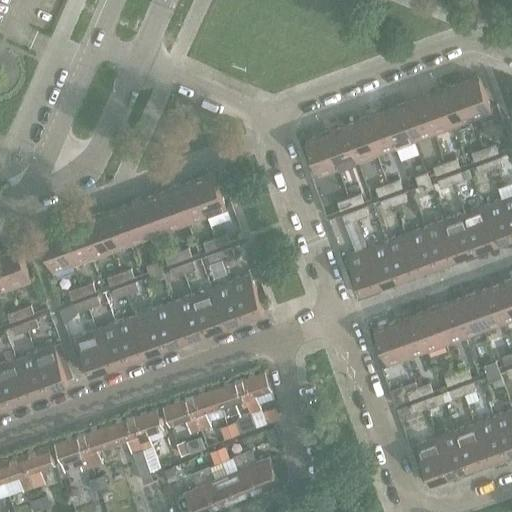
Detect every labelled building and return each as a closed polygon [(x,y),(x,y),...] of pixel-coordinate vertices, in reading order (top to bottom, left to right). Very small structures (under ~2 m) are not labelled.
[(480,76),(460,83),(473,119),(493,112),(480,76)] [(473,119),(460,83),(441,90),(454,126),(473,119)] [(454,126),(441,90),(422,97),(435,133),(454,126)] [(435,133),(422,97),(403,104),(416,140),(435,133)] [(416,140),(403,104),(384,111),(397,147),(416,140)] [(397,147),(384,111),(364,118),(377,154),(397,147)] [(377,154),(364,118),(345,125),(358,161),(377,154)] [(358,161),(345,125),(326,132),(339,168),(358,161)] [(339,168),(326,132),(306,140),(319,176),(339,168)] [(496,144),(483,148),(486,157),(499,152),(496,144)] [(475,161),(486,157),(483,148),(472,152),(475,161)] [(500,157),(488,161),(491,169),(503,165),(500,157)] [(457,158),(445,162),(448,171),(460,166),(457,158)] [(480,174),(491,169),(488,161),(477,165),(480,174)] [(436,175),(448,171),(445,162),(433,167),(436,175)] [(462,171),(450,175),(453,183),(465,179),(462,171)] [(214,172),(195,180),(208,216),(228,209),(214,172)] [(415,176),(418,184),(430,179),(427,172),(415,176)] [(441,188),(453,183),(450,175),(438,179),(441,188)] [(400,179),(387,183),(390,192),(403,187),(400,179)] [(430,179),(418,184),(421,192),(433,188),(430,179)] [(195,180),(175,187),(188,223),(208,216),(195,180)] [(379,196),(390,192),(387,183),(376,187),(379,196)] [(175,187),(156,194),(169,230),(188,223),(175,187)] [(404,192),(392,196),(395,204),(407,200),(404,192)] [(361,193),(349,197),(352,205),(364,201),(361,193)] [(156,194),(137,201),(150,237),(169,230),(156,194)] [(511,195),(502,199),(511,225),(511,195)] [(384,209),(395,204),(392,196),(381,200),(384,209)] [(341,210),(352,205),(349,197),(338,202),(341,210)] [(511,225),(502,199),(483,206),(496,242),(511,236),(511,225)] [(137,201),(118,208),(131,244),(150,237),(137,201)] [(366,206),(354,210),(357,218),(369,214),(366,206)] [(483,206),(464,213),(477,249),(496,242),(483,206)] [(118,208),(99,215),(112,251),(131,244),(118,208)] [(354,210),(342,214),(346,223),(357,218),(354,210)] [(464,213),(445,220),(458,256),(477,249),(464,213)] [(99,215),(80,222),(93,258),(112,251),(99,215)] [(445,220),(426,227),(439,263),(458,256),(445,220)] [(80,222),(60,229),(73,265),(93,258),(80,222)] [(426,227),(406,234),(419,270),(439,263),(426,227)] [(54,272),(73,265),(60,229),(40,236),(54,272)] [(227,233),(215,238),(218,246),(230,242),(227,233)] [(406,234),(387,241),(400,277),(419,270),(406,234)] [(207,250),(218,246),(215,238),(204,242),(207,250)] [(387,241),(368,248),(381,284),(400,277),(387,241)] [(18,244),(0,250),(0,254),(12,287),(32,280),(18,244)] [(232,246),(220,250),(223,259),(235,254),(232,246)] [(189,247),(177,252),(180,260),(192,256),(189,247)] [(361,291),(381,284),(368,248),(348,255),(361,291)] [(211,263),(223,259),(220,250),(208,255),(211,263)] [(165,256),(168,264),(180,260),(177,252),(165,256)] [(0,254),(0,291),(12,287),(0,254)] [(194,260),(182,264),(185,273),(197,268),(194,260)] [(147,265),(150,273),(162,269),(159,261),(147,265)] [(173,277),(185,273),(182,264),(170,269),(173,277)] [(132,268),(120,273),(123,281),(135,276),(132,268)] [(162,269),(150,273),(153,281),(165,277),(162,269)] [(111,285),(123,281),(120,273),(108,277),(111,285)] [(251,273),(231,281),(244,317),(264,309),(251,273)] [(511,285),(510,279),(491,286),(504,323),(511,319),(511,285)] [(136,281),(124,285),(127,294),(139,289),(136,281)] [(231,281),(212,287),(225,324),(244,317),(231,281)] [(93,282),(82,286),(84,295),(96,290),(93,282)] [(116,298),(127,294),(124,285),(113,290),(116,298)] [(73,299),(84,295),(82,286),(70,291),(73,299)] [(491,286),(471,293),(485,330),(504,323),(491,286)] [(212,287),(193,295),(206,331),(225,324),(212,287)] [(471,293),(452,300),(465,337),(485,330),(471,293)] [(98,295),(86,299),(89,308),(101,303),(98,295)] [(193,295),(174,301),(187,338),(206,331),(193,295)] [(86,299),(74,304),(77,312),(89,308),(86,299)] [(452,300),(433,307),(446,344),(465,337),(452,300)] [(174,301),(154,308),(168,345),(187,338),(174,301)] [(31,304),(19,309),(22,317),(34,313),(31,304)] [(433,307),(414,314),(427,351),(446,344),(433,307)] [(154,308),(135,315),(148,351),(168,345),(154,308)] [(8,313),(11,321),(22,317),(19,309),(8,313)] [(414,314),(395,321),(408,358),(427,351),(414,314)] [(135,315),(116,322),(129,359),(148,351),(135,315)] [(36,317),(24,322),(27,330),(39,326),(36,317)] [(388,365),(408,358),(395,321),(375,329),(388,365)] [(16,334),(27,330),(24,322),(12,326),(16,334)] [(116,322),(97,329),(110,365),(129,359),(116,322)] [(90,373),(110,365),(97,329),(77,337),(90,373)] [(55,345),(35,352),(48,388),(68,381),(55,345)] [(35,352),(16,359),(29,395),(48,388),(35,352)] [(511,362),(511,352),(503,356),(506,365),(511,362)] [(16,359),(0,364),(0,374),(10,402),(29,395),(16,359)] [(499,369),(499,367),(497,361),(485,366),(487,373),(499,369)] [(472,377),(469,368),(457,373),(460,381),(472,377)] [(265,369),(240,378),(251,411),(262,407),(257,393),(272,388),(265,369)] [(502,377),(500,372),(499,369),(487,373),(490,382),(502,377)] [(460,381),(457,373),(445,377),(448,385),(460,381)] [(0,374),(0,405),(10,402),(0,374)] [(240,378),(215,387),(222,406),(236,400),(241,414),(251,411),(240,378)] [(476,390),(473,381),(462,386),(465,394),(476,390)] [(433,391),(430,382),(419,387),(422,395),(433,391)] [(465,394),(462,386),(450,390),(453,398),(465,394)] [(215,387),(190,395),(201,428),(212,424),(207,411),(222,406),(215,387)] [(422,395),(419,387),(407,391),(410,399),(422,395)] [(190,395),(165,404),(171,423),(186,418),(191,432),(201,428),(190,395)] [(438,404),(435,395),(423,399),(427,408),(438,404)] [(427,408),(423,399),(411,404),(414,412),(427,408)] [(157,406),(131,415),(142,449),(153,445),(151,439),(152,440),(155,440),(163,438),(166,434),(157,406)] [(273,408),(265,411),(269,422),(277,419),(273,408)] [(511,450),(511,409),(495,416),(508,452),(511,450)] [(241,414),(236,421),(240,433),(257,426),(251,411),(241,414)] [(131,415),(107,424),(113,443),(127,438),(132,452),(142,449),(131,415)] [(508,452),(495,416),(475,423),(488,459),(508,452)] [(236,421),(228,424),(232,435),(240,433),(236,421)] [(488,459),(475,423),(456,430),(469,466),(488,459)] [(107,424),(82,432),(93,466),(104,462),(99,448),(113,443),(107,424)] [(228,424),(221,427),(225,438),(232,435),(228,424)] [(279,437),(274,425),(266,428),(271,440),(279,437)] [(469,466),(456,430),(437,437),(450,473),(469,466)] [(82,432),(56,441),(63,460),(66,469),(81,464),(82,469),(93,466),(82,432)] [(201,435),(186,441),(190,451),(190,452),(206,446),(205,446),(201,435)] [(450,473),(437,437),(417,444),(430,481),(450,473)] [(186,440),(178,443),(182,454),(190,451),(186,441),(186,440)] [(49,443),(24,452),(36,485),(46,482),(42,467),(55,462),(49,443)] [(225,445),(218,448),(222,459),(230,456),(225,445)] [(218,448),(210,451),(214,462),(222,459),(218,448)] [(253,448),(243,452),(258,488),(279,480),(269,456),(258,460),(253,448)] [(24,452),(0,460),(0,462),(6,480),(20,474),(25,489),(36,485),(24,452)] [(238,468),(227,472),(237,496),(258,488),(243,452),(234,456),(238,468)] [(157,455),(146,459),(150,471),(154,469),(158,468),(161,467),(159,463),(157,455)] [(146,459),(138,462),(144,482),(153,479),(150,471),(146,459)] [(211,465),(202,469),(216,505),(237,496),(227,472),(216,477),(211,465)] [(172,466),(165,469),(169,481),(177,478),(172,466)] [(180,495),(179,498),(182,506),(186,508),(192,505),(194,511),(197,511),(216,505),(202,469),(192,472),(197,484),(185,489),(186,492),(180,495)] [(104,474),(97,477),(101,488),(108,486),(104,474)] [(97,477),(89,479),(93,491),(101,488),(97,477)] [(48,492),(40,494),(44,505),(51,503),(48,492)] [(36,508),(44,505),(40,494),(33,497),(36,508)]
